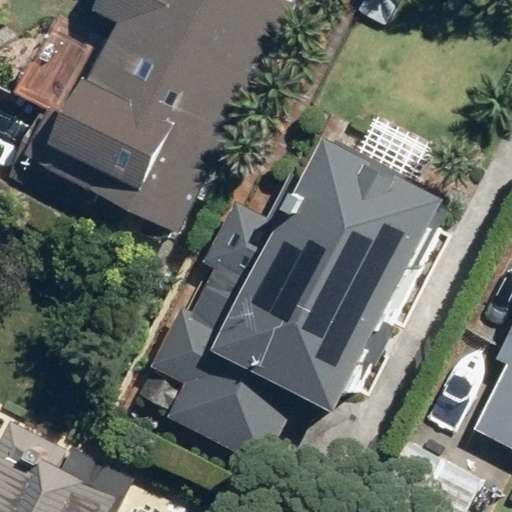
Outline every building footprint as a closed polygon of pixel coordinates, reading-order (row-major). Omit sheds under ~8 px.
[(105,0),(102,8),(126,21),(78,113),(61,104),(53,120),(46,116),(15,176),(92,217),(107,188),(187,230),(307,0),(105,0)] [(43,42),(0,22),(0,85),(19,94),(43,42)] [(311,178),(298,172),(275,217),(244,200),(211,262),(222,267),(199,311),(188,306),(157,364),(193,382),(176,415),(270,464),(310,389),(344,406),(456,194),(336,131),(311,178)] [(511,334),(503,352),(511,357),(511,363),(480,427),(511,443),(511,334)] [(74,461),(19,434),(0,472),(0,511),(122,511),(141,475),(82,446),(74,461)] [(468,511),(488,474),(412,435),(372,511),(468,511)]
